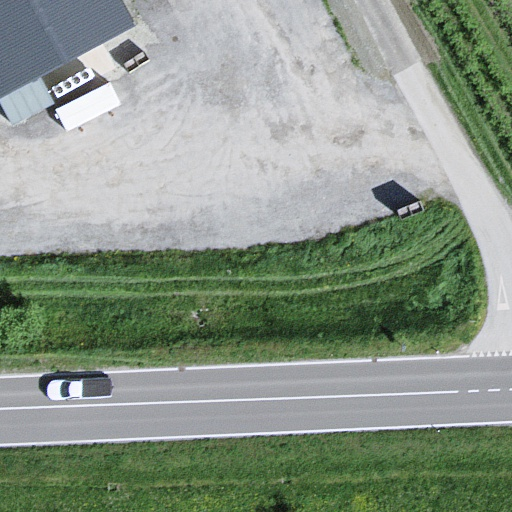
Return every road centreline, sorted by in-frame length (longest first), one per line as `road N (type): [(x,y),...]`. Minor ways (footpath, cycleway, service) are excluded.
road 1 (tertiary): [(0,409),(511,386)]
road 2 (track): [(365,0),(511,275)]
